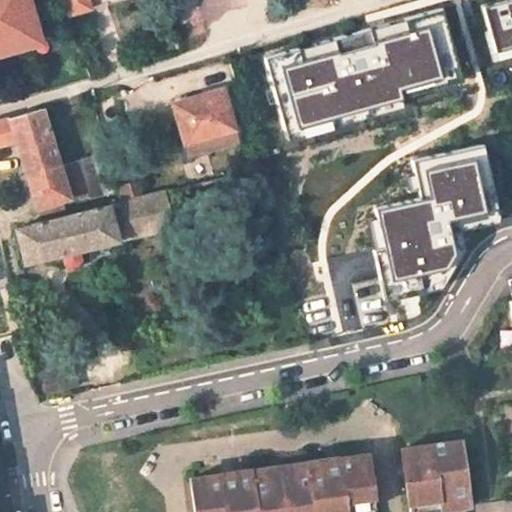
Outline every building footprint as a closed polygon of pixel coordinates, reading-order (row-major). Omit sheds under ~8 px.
[(0,0),(0,45),(5,44),(3,38),(36,28),(27,0),(0,0)] [(64,0),(68,13),(88,8),(85,0),(64,0)] [(85,0),(88,8),(105,3),(103,0),(85,0)] [(511,0),(487,0),(475,4),(491,58),(511,51),(511,0)] [(428,25),(277,67),(295,127),(403,98),(399,87),(445,75),(428,25)] [(5,44),(38,35),(36,28),(3,38),(5,44)] [(203,93),(172,102),(182,143),(233,129),(228,114),(222,91),(204,97),(203,93)] [(57,167),(40,110),(0,121),(0,144),(16,140),(37,217),(63,209),(59,199),(77,193),(79,199),(84,197),(82,191),(97,187),(99,192),(100,195),(115,191),(102,150),(90,154),(91,157),(57,167)] [(243,140),(235,112),(228,114),(233,129),(182,143),(187,156),(243,140)] [(422,200),(375,209),(377,218),(367,220),(385,303),(442,290),(465,251),(461,232),(502,222),(485,146),(413,162),(422,200)] [(243,172),(246,184),(266,179),(263,167),(243,172)] [(84,197),(99,192),(97,187),(82,191),(84,197)] [(176,201),(173,192),(163,194),(165,204),(176,201)] [(163,194),(15,230),(22,263),(59,254),(62,265),(69,270),(76,268),(80,261),(78,249),(171,227),(165,204),(163,194)] [(406,479),(411,511),(469,505),(460,443),(402,451),(406,479)] [(190,478),(194,511),(374,511),(366,454),(190,478)]
